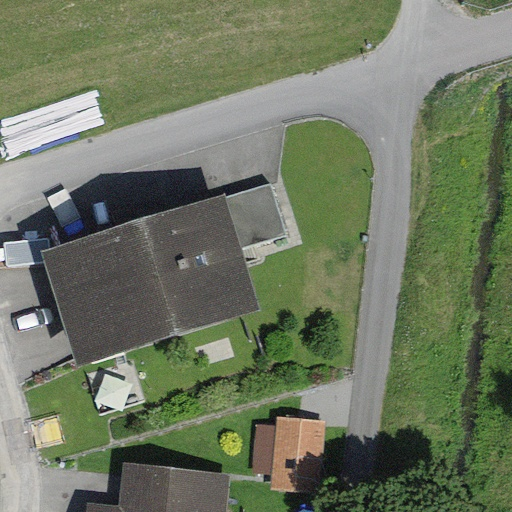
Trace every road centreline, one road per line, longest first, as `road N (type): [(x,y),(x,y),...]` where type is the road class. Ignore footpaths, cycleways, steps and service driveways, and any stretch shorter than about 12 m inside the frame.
road 1 (track): [(365,511),(416,66)]
road 2 (residential): [(0,191),(416,66)]
road 3 (residential): [(31,511),(28,423),(0,339)]
